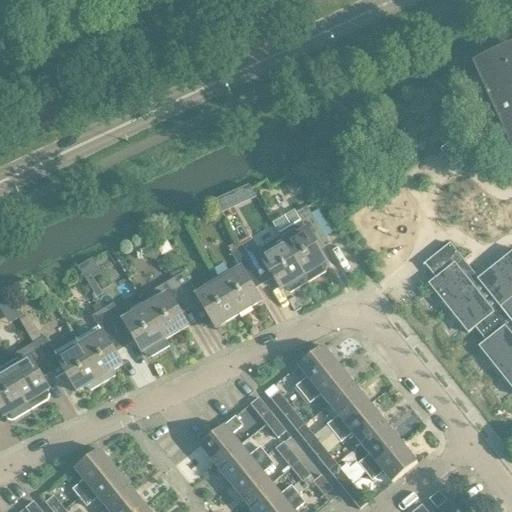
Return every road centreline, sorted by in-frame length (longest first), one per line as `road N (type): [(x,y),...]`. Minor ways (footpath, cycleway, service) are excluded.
road 1 (residential): [(467,442),(372,318),(355,313),(0,478)]
road 2 (secondary): [(0,181),(392,0)]
